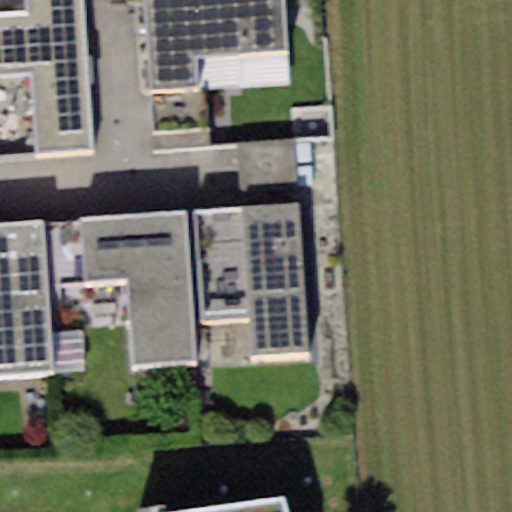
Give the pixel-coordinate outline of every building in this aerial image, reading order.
[(78,0),(0,0),(0,154),(89,148),(78,0)] [(141,0),(149,94),(198,91),(196,57),(287,51),(283,0),(141,0)] [(198,91),(149,94),(153,151),(208,148),(204,90),(198,91)] [(240,190),(301,185),(298,141),(236,146),(240,190)] [(300,209),(190,216),(196,322),(250,319),(252,361),(309,357),(300,209)] [(190,216),(38,225),(41,282),(123,277),(129,372),(199,367),(196,322),(190,216)] [(38,225),(0,227),(0,374),(47,372),(41,282),(38,225)]
